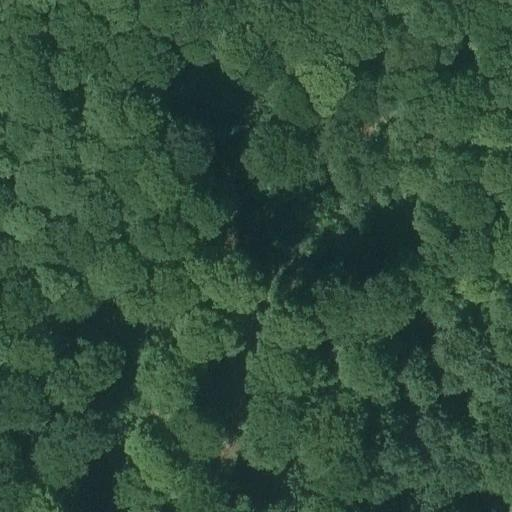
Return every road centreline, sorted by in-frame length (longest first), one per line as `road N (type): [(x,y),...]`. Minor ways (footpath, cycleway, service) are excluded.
road 1 (track): [(105,0),(164,187),(207,286),(224,304)]
road 2 (track): [(224,304),(258,316),(317,313),(511,241)]
road 3 (track): [(224,304),(246,424),(306,511)]
